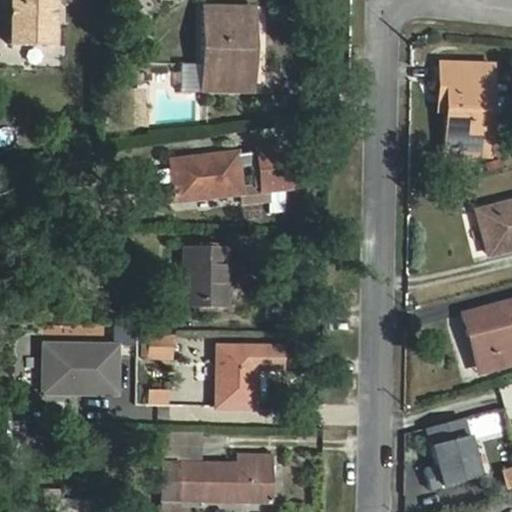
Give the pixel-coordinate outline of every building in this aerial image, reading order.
[(53,0),(10,0),(9,45),(52,46),(53,0)] [(202,65),(201,89),(219,89),(251,90),(251,71),(246,70),(247,31),(252,31),(252,12),(203,11),(202,65)] [(180,65),(180,93),(211,94),(219,94),(219,89),(201,89),(202,65),(180,65)] [(444,82),(441,153),(487,154),(491,66),(440,65),(439,81),(444,82)] [(125,111),(138,111),(138,91),(125,92),(125,111)] [(125,124),(145,124),(145,111),(138,111),(125,111),(125,124)] [(237,154),(171,161),(175,193),(166,194),(167,203),(241,195),(243,204),(269,201),(268,192),(284,190),(291,189),(286,148),(257,152),(261,187),(241,189),(237,154)] [(286,212),(284,190),(268,192),(269,201),(270,214),(286,212)] [(488,257),(511,249),(511,201),(476,212),(488,257)] [(182,307),(225,308),(227,248),(183,248),(182,307)] [(484,366),(511,358),(511,301),(462,315),(467,335),(474,333),(484,366)] [(147,336),(146,357),(171,358),(172,337),(147,336)] [(255,409),(256,368),(280,368),(281,346),(217,345),(216,408),(255,409)] [(115,347),(43,347),(42,394),(115,394),(115,347)] [(166,392),(147,392),(146,404),(166,405),(166,392)] [(30,425),(31,400),(6,400),(6,425),(30,425)] [(436,466),(424,470),(429,489),(477,476),(461,418),(425,427),(436,466)] [(271,458),(235,457),(235,465),(162,464),(161,500),(272,503),(271,458)] [(511,465),(499,470),(505,489),(511,486),(511,465)]
